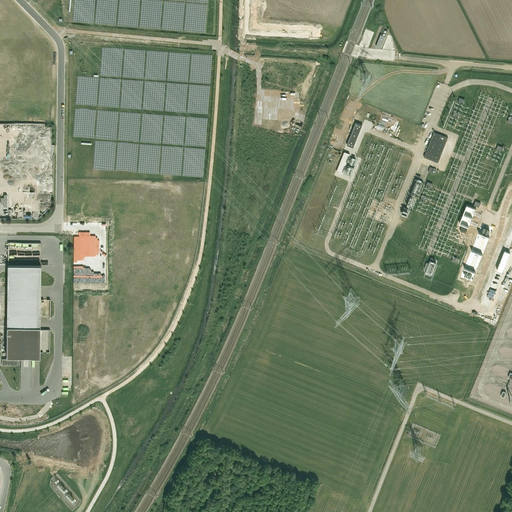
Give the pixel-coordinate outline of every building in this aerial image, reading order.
[(381,35),(376,46),(381,48),(385,37),(381,35)] [(356,122),(347,145),(353,147),(362,125),(356,122)] [(438,162),(448,137),(434,131),(424,157),(438,162)] [(342,174),(350,154),(344,151),(336,171),(342,174)] [(416,183),(412,193),(416,195),(420,184),(416,183)] [(429,276),(434,263),(431,261),(429,264),(426,263),(422,273),(429,276)] [(41,299),(41,265),(8,265),(7,356),(8,356),(40,357),(40,351),(50,352),(50,299),(41,299)] [(18,359),(8,359),(8,356),(7,356),(5,356),(5,359),(2,359),(2,365),(18,365),(18,359)]
